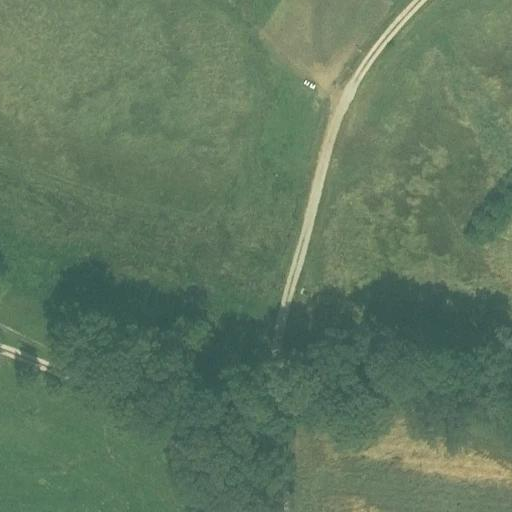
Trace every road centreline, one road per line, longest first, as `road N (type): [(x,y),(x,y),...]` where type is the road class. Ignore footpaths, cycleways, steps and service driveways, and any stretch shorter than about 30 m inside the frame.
road 1 (track): [(285,511),(281,335),(292,273),(347,92),(418,0)]
road 2 (track): [(0,352),(91,388),(150,428),(237,511)]
